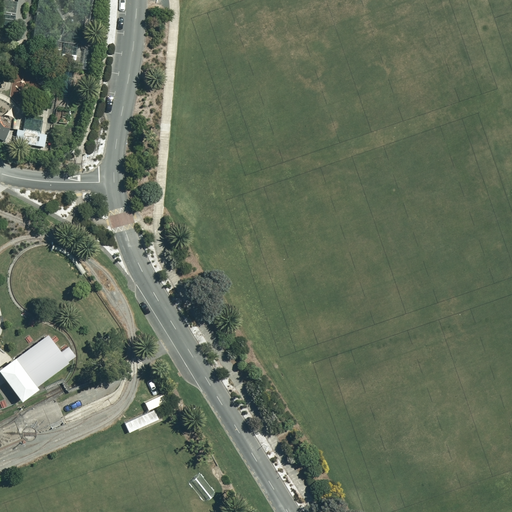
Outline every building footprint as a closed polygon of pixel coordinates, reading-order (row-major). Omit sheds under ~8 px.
[(15,0),(14,0),(1,0),(0,16),(0,23),(12,25),(14,14),(15,0)] [(35,0),(33,16),(32,20),(30,37),(57,40),(54,60),(63,61),(61,72),(58,95),(64,96),(69,96),(73,67),(88,69),(91,44),(84,44),(89,0),(35,0)] [(21,129),(39,132),(41,116),(23,113),(21,129)] [(0,138),(4,140),(9,136),(5,132),(8,126),(0,125),(0,124),(0,138)] [(39,132),(21,129),(14,128),(13,137),(12,142),(42,147),(44,132),(39,132)] [(33,230),(19,226),(15,238),(30,242),(33,230)] [(61,352),(48,334),(46,336),(14,360),(15,361),(14,362),(12,360),(10,361),(8,360),(0,366),(1,367),(0,368),(0,371),(1,373),(0,372),(0,374),(16,396),(18,395),(19,397),(22,395),(23,397),(32,391),(30,389),(33,387),(31,385),(34,383),(37,386),(69,363),(68,361),(73,357),(75,356),(71,350),(68,346),(61,352)] [(152,409),(123,422),(127,431),(157,418),(153,411),(152,409)]
